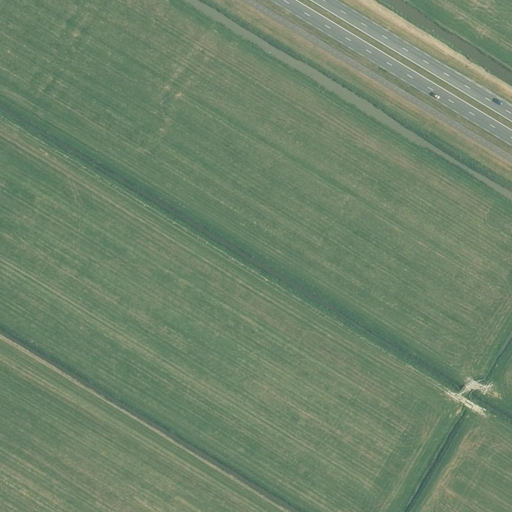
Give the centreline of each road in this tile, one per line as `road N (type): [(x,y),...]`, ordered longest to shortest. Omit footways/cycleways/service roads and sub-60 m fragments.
road 1 (primary): [(282,0),(511,137)]
road 2 (primary): [(511,113),(324,0)]
